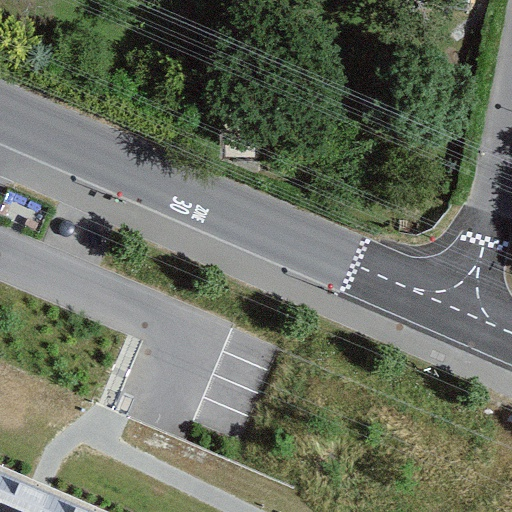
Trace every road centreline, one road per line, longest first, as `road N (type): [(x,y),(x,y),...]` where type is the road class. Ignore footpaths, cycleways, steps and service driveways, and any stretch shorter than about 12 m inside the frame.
road 1 (residential): [(461,313),(0,111)]
road 2 (residential): [(461,313),(487,240),(511,118)]
